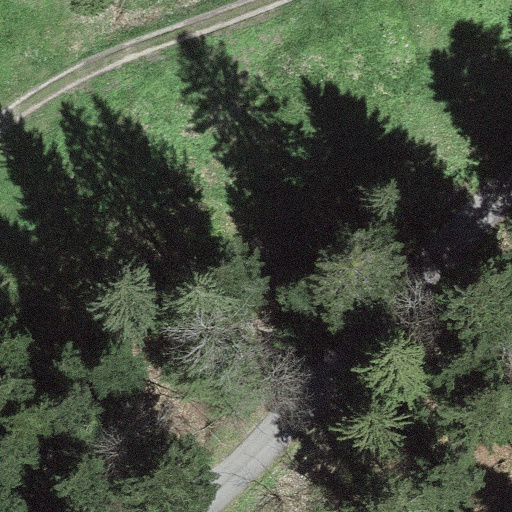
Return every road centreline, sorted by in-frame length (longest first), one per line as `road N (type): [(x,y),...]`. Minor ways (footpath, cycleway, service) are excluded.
road 1 (track): [(199,511),(229,490),(511,187)]
road 2 (track): [(264,0),(87,68),(0,123)]
